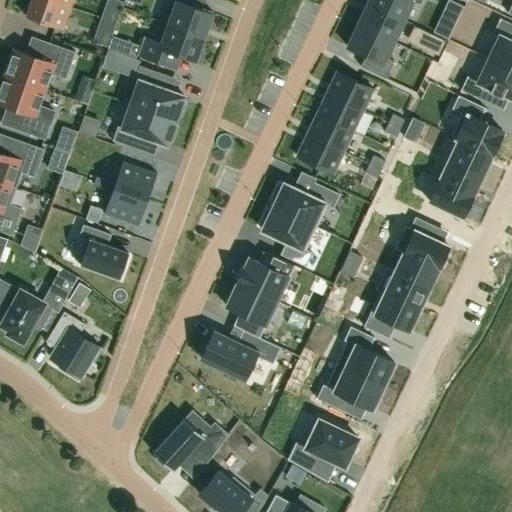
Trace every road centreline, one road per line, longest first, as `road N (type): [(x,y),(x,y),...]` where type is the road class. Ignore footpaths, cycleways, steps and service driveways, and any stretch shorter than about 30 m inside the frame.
road 1 (residential): [(113,465),(332,0)]
road 2 (residential): [(253,0),(94,448)]
road 3 (residential): [(363,511),(511,189)]
road 4 (residential): [(0,369),(94,448)]
